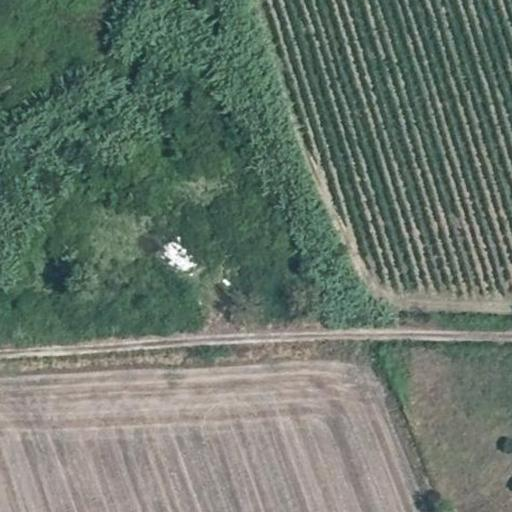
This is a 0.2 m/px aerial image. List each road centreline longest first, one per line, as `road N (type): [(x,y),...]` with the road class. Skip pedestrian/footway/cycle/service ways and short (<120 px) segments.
road 1 (track): [(0,349),(376,327)]
road 2 (unclassified): [(376,327),(511,329)]
